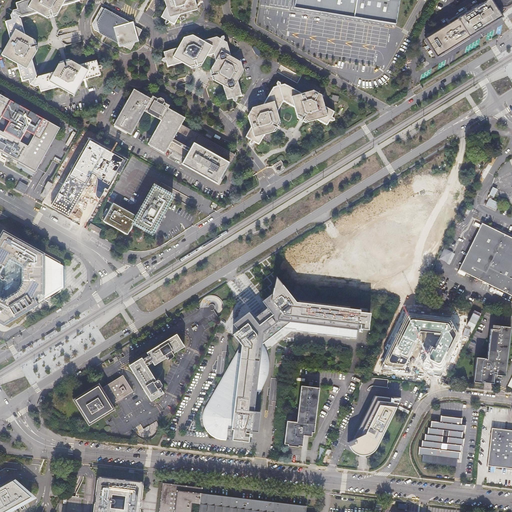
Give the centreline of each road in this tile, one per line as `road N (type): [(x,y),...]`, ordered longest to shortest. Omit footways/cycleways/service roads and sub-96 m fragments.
road 1 (secondary): [(144,321),(453,128)]
road 2 (secondary): [(393,112),(121,281)]
road 3 (residential): [(65,447),(361,483)]
road 4 (unclassified): [(393,112),(232,19),(225,0)]
road 5 (residential): [(511,400),(433,394),(422,401),(395,460),(361,483)]
road 6 (residential): [(361,483),(511,501)]
road 7 (tertiary): [(0,197),(90,247),(121,281)]
road 8 (secondary): [(21,398),(144,321)]
road 9 (secondary): [(121,281),(0,358)]
road 10 (unknown): [(384,384),(363,386),(357,417),(376,391),(403,395),(417,413)]
road 11 (unknown): [(226,216),(142,170),(131,173),(118,197)]
